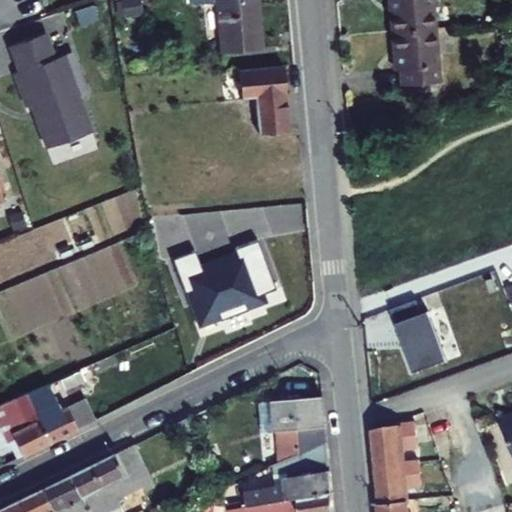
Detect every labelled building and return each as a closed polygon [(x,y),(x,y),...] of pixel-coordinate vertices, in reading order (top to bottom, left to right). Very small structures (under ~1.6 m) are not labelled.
[(260,48),(255,0),(216,0),(222,52),(260,48)] [(401,76),(402,91),(441,88),(433,0),(387,0),(394,76),(401,76)] [(54,69),(45,44),(9,57),(18,83),(13,84),(26,119),(30,117),(32,122),(37,120),(39,128),(37,134),(45,160),(91,143),(79,108),(86,106),(71,63),(54,69)] [(283,60),(233,66),(237,98),(249,97),(286,93),(283,60)] [(288,129),(286,93),(249,97),(251,118),(252,126),(253,131),(288,129)] [(251,118),(249,97),(237,98),(187,103),(189,111),(196,114),(201,114),(202,119),(209,119),(209,122),(251,118)] [(250,167),(290,163),(288,129),(253,131),(252,126),(246,127),(250,167)] [(185,209),(177,151),(130,157),(138,216),(185,209)] [(413,374),(447,361),(428,312),(394,325),(413,374)] [(46,414),(34,388),(11,398),(35,449),(64,435),(53,411),(46,414)] [(297,450),(325,438),(320,395),(273,400),(276,428),(295,427),(297,450)] [(35,449),(11,398),(0,402),(0,445),(7,462),(35,449)] [(511,412),(499,416),(511,456),(511,412)] [(182,429),(192,455),(208,449),(197,423),(182,429)] [(384,427),(370,432),(377,506),(406,504),(400,429),(384,427)] [(280,467),(327,463),(325,438),(297,450),(279,458),(280,467)] [(132,453),(71,482),(85,511),(115,511),(114,508),(150,490),(132,453)] [(243,496),(330,489),(328,469),(281,473),(281,478),(242,482),(243,496)] [(85,511),(71,482),(42,495),(50,511),(85,511)] [(265,511),(301,511),(332,509),(330,489),(243,496),(225,499),(229,511),(261,511),(266,511),(265,511)] [(50,511),(42,495),(6,511),(50,511)]
